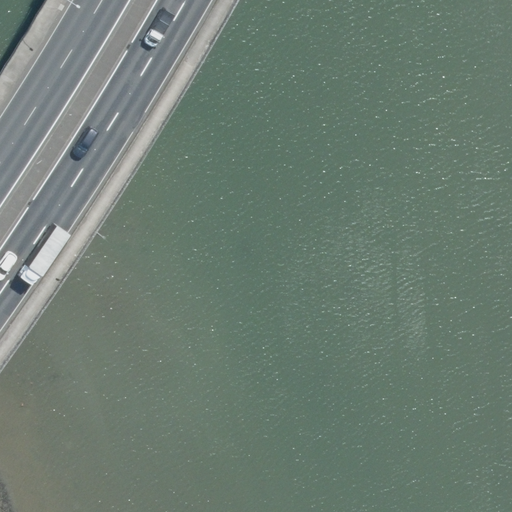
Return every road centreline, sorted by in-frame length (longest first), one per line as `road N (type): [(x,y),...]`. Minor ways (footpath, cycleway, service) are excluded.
road 1 (primary): [(174,0),(0,276)]
road 2 (primary): [(0,168),(98,0)]
